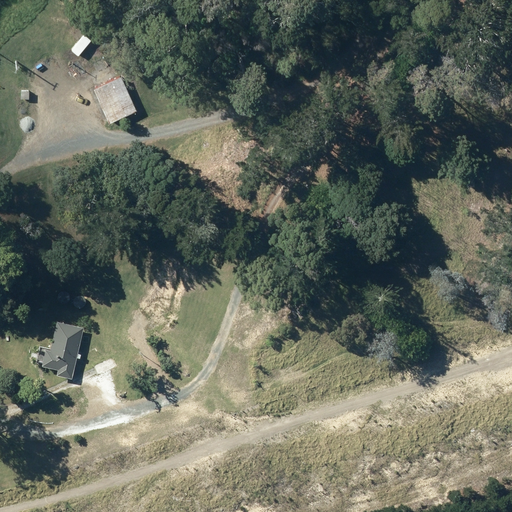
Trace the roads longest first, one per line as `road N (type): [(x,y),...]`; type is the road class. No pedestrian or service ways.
road 1 (track): [(511,349),(15,511)]
road 2 (unclassified): [(0,174),(119,126),(255,96),(340,40),(358,0)]
